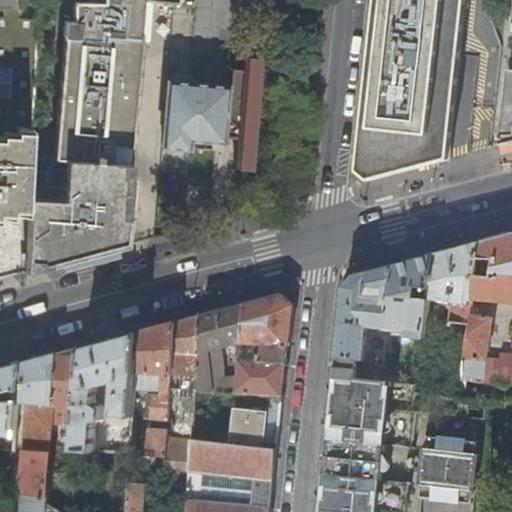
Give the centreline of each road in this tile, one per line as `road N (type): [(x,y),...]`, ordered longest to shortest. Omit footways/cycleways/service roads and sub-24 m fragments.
road 1 (primary): [(325,239),(0,325)]
road 2 (residential): [(296,511),(325,239)]
road 3 (residential): [(350,0),(325,239)]
road 4 (primary): [(511,191),(325,239)]
